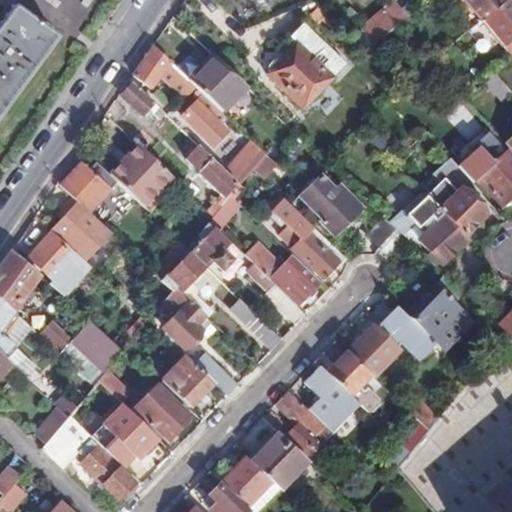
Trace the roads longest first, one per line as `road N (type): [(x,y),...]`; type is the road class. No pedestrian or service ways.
road 1 (residential): [(137,511),(343,293)]
road 2 (residential): [(160,0),(0,230)]
